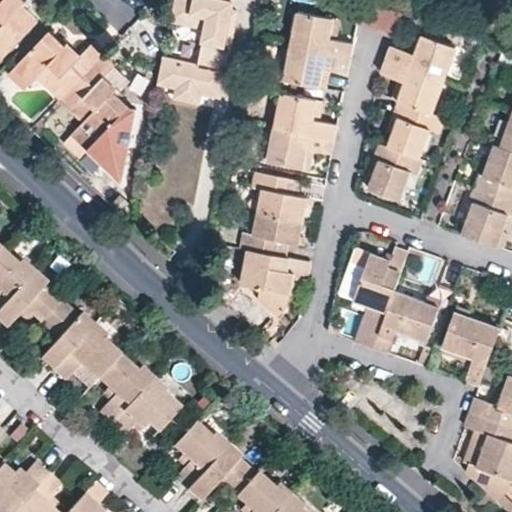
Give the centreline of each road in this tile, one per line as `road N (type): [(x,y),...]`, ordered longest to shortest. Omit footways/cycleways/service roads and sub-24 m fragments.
road 1 (residential): [(267,387),(0,144)]
road 2 (residential): [(312,335),(471,393),(446,453),(399,497)]
road 3 (residential): [(152,511),(0,372)]
road 4 (residential): [(342,203),(511,266)]
road 5 (residential): [(399,497),(267,387)]
road 6 (residential): [(373,45),(342,203)]
road 7 (residential): [(342,203),(312,335)]
